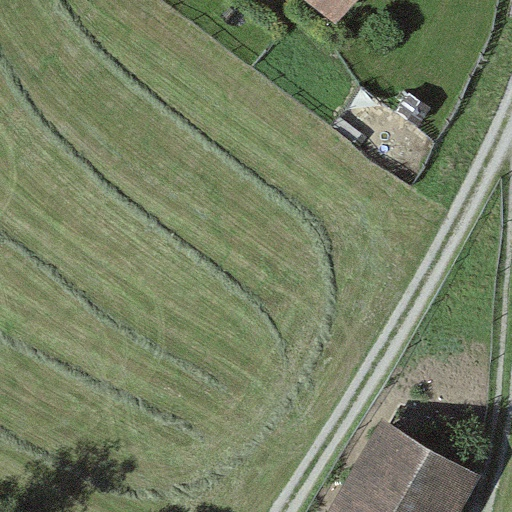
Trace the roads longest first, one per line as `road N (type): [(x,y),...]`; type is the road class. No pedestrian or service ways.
road 1 (track): [(511,112),(414,305),(291,511)]
road 2 (track): [(511,245),(496,471),(482,511)]
